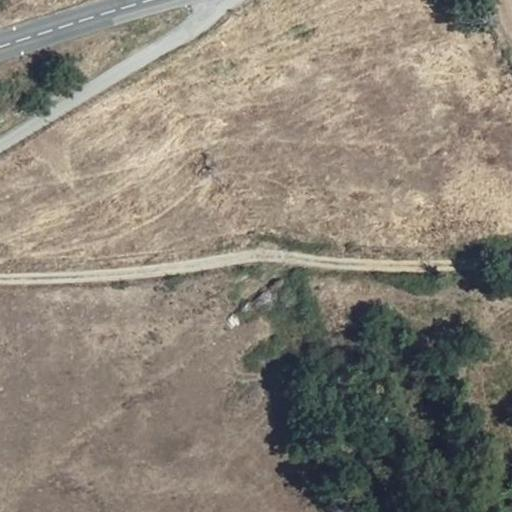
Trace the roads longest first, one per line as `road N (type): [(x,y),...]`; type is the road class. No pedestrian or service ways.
road 1 (track): [(511,260),(0,278)]
road 2 (unclassified): [(206,0),(208,14),(153,58),(0,150)]
road 3 (secondary): [(162,0),(0,49)]
